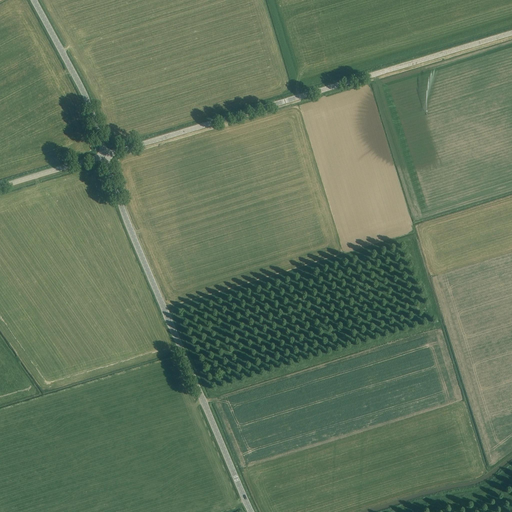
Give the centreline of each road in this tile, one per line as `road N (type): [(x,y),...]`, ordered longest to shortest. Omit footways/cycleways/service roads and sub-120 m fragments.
road 1 (tertiary): [(251,511),(105,155)]
road 2 (unclassified): [(146,143),(511,33)]
road 3 (tertiary): [(105,155),(83,91),(33,0)]
